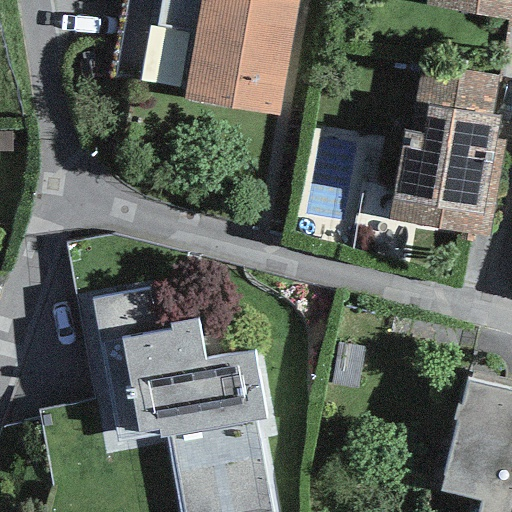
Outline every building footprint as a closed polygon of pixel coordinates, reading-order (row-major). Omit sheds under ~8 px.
[(298,0),(199,0),(183,100),(279,115),(298,0)] [(511,0),(425,0),(424,6),(511,21),(511,0)] [(497,76),(421,63),(414,100),(427,102),(422,134),(403,131),(388,218),(489,236),(506,140),(495,138),(499,115),(491,114),(497,76)] [(190,281),(91,299),(117,442),(158,434),(159,439),(165,438),(178,511),(272,511),(256,422),(266,420),(253,351),(204,360),(190,281)] [(511,511),(511,381),(473,371),(471,380),(467,378),(438,491),(481,501),(478,511),(511,511)]
